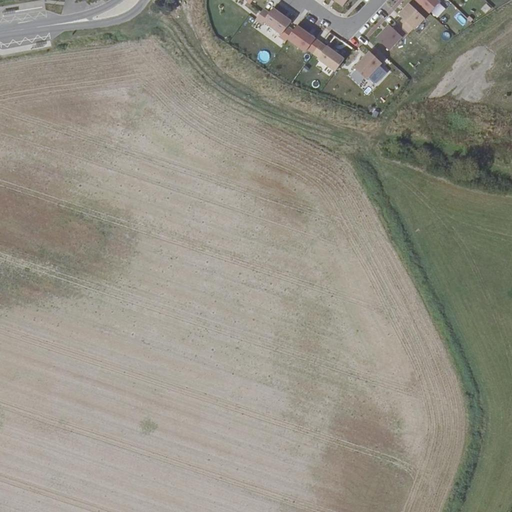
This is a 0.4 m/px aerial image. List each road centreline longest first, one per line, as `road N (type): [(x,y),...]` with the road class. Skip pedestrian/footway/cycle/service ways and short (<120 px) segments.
road 1 (track): [(459,511),(484,438),(478,389),(356,136),(219,55),(187,0)]
road 2 (unclassified): [(0,33),(101,17),(135,0)]
